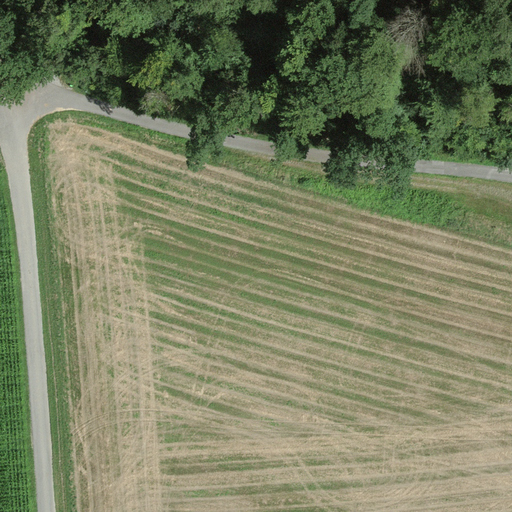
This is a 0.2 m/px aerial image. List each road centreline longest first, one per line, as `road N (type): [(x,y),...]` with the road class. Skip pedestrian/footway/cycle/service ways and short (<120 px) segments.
road 1 (residential): [(0,98),(511,181)]
road 2 (residential): [(43,511),(14,146),(0,98)]
